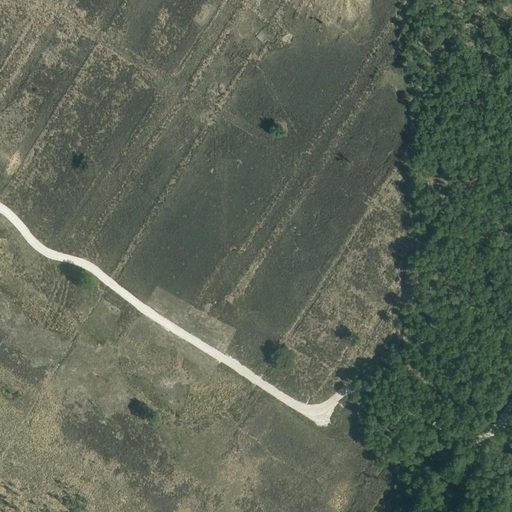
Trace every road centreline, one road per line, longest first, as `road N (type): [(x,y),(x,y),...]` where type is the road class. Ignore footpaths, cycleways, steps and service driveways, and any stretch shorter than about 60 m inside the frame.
road 1 (track): [(0,207),(41,250),(89,267),(299,407),(320,411),(360,385)]
road 2 (track): [(511,407),(492,432),(471,439),(360,385)]
